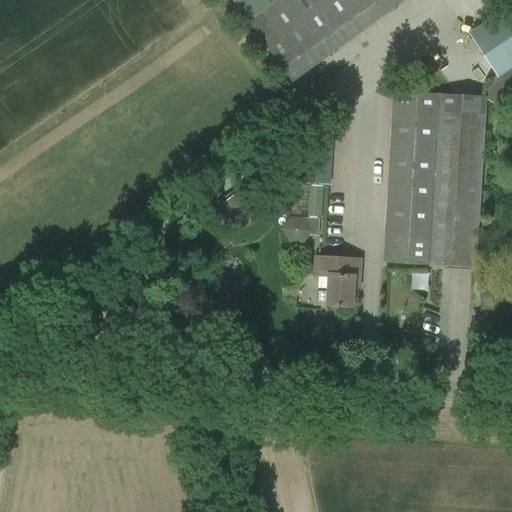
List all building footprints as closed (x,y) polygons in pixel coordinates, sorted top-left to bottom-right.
[(234,0),(250,22),(280,0),(234,0)] [(280,0),(250,22),(294,85),(408,0),(280,0)] [(498,79),(511,70),(511,5),(469,34),(497,77),(498,79)] [(485,99),(486,99),(501,108),(511,88),(511,70),(498,79),(497,77),(484,98),(485,99)] [(486,99),(485,99),(395,94),(386,263),(476,268),(486,99)] [(331,186),(334,139),(307,136),(304,183),(331,186)] [(287,217),(286,243),(321,244),(321,217),(287,217)] [(354,309),(357,260),(316,258),(315,276),(329,277),(327,308),(354,309)]
